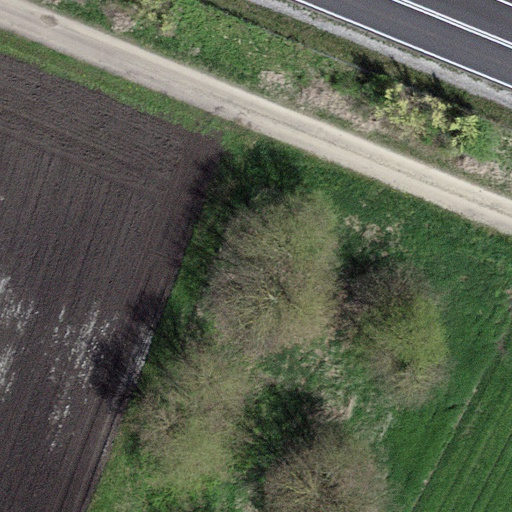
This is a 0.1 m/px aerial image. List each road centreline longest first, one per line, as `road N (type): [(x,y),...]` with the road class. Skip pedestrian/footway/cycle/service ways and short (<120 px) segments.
road 1 (track): [(0,9),(511,215)]
road 2 (trunk): [(511,45),(399,0)]
